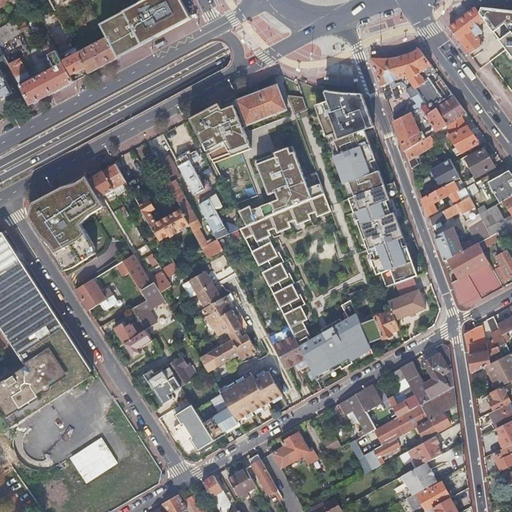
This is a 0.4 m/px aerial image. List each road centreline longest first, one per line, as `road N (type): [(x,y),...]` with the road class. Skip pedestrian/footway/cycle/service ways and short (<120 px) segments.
road 1 (primary): [(0,179),(317,0)]
road 2 (primary): [(4,197),(322,24)]
road 3 (residential): [(186,478),(4,197)]
road 4 (primary): [(286,0),(219,46),(0,163)]
road 5 (tertiary): [(346,22),(454,326)]
road 6 (residential): [(454,326),(186,478)]
road 7 (primary): [(265,0),(0,144)]
road 8 (tertiary): [(454,326),(483,511)]
road 9 (primary): [(498,127),(412,0)]
